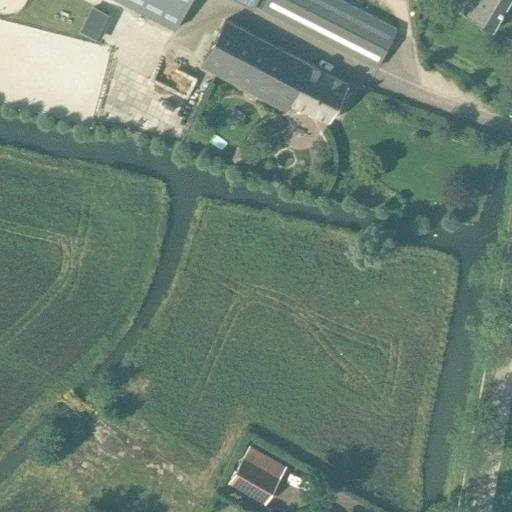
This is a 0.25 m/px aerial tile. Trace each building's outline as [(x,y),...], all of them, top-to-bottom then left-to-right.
[(396,28),(341,0),(119,0),(175,28),(189,0),(248,0),(262,7),(261,9),(376,67),(396,28)] [(492,30),(509,0),(468,0),(461,12),(492,30)] [(348,84),(224,19),(200,65),(285,109),(290,100),(293,101),(292,104),(300,109),(301,106),(313,112),(311,115),(320,119),(321,116),(329,120),(348,84)] [(239,148),(233,159),(250,169),(256,157),(239,148)] [(264,501),(284,466),(249,446),(229,481),(264,501)]
